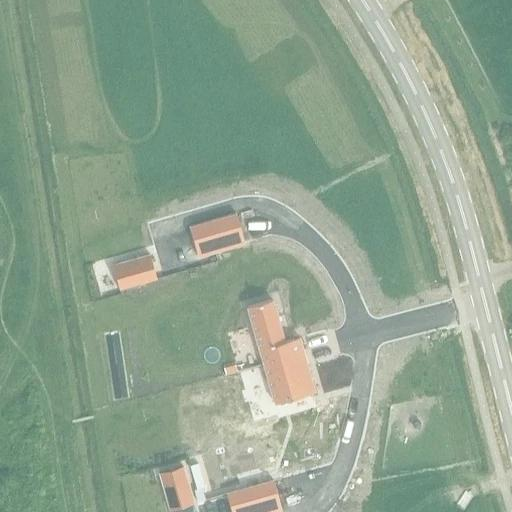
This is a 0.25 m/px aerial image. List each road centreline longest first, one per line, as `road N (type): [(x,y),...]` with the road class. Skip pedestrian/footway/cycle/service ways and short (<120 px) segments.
road 1 (secondary): [(511,416),(438,146),(359,0)]
road 2 (unknown): [(0,397),(24,365),(42,303),(3,0)]
